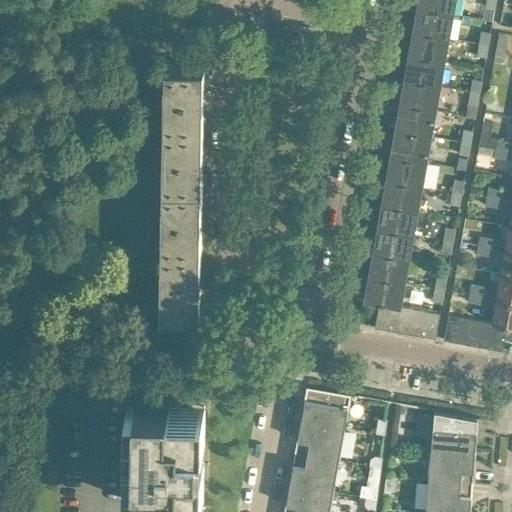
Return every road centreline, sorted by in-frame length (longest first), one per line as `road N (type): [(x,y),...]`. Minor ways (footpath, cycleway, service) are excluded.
road 1 (residential): [(311,275),(226,253),(229,13),(249,0)]
road 2 (residential): [(311,275),(354,19)]
road 3 (unclassified): [(511,371),(302,331)]
road 4 (residential): [(262,511),(287,357),(302,331)]
